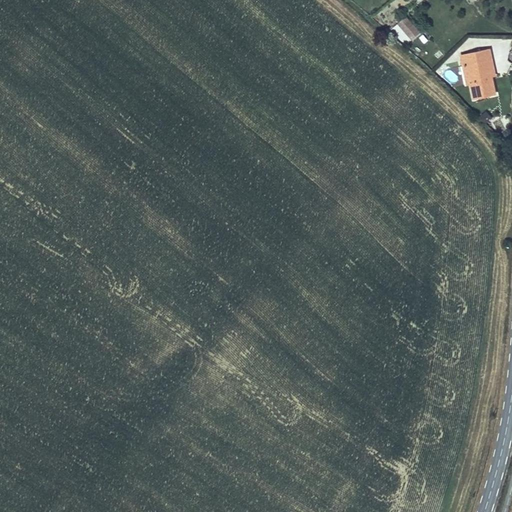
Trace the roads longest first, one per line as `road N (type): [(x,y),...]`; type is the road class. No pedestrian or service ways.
road 1 (track): [(312,0),(509,175),(499,281)]
road 2 (track): [(460,511),(486,414),(499,281)]
road 3 (secondary): [(511,392),(483,511)]
